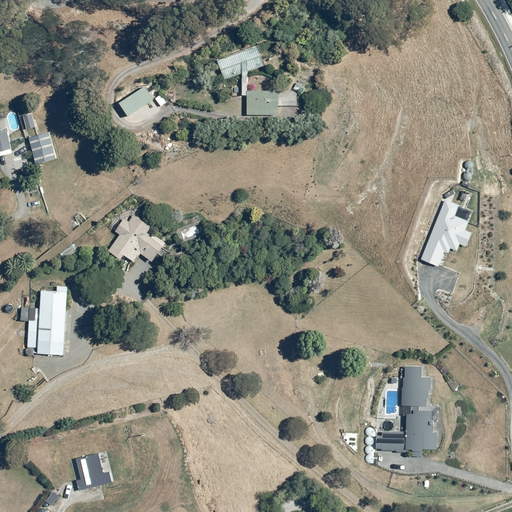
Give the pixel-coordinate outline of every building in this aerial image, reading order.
[(295,82),(291,88),(294,90),(277,90),(274,90),(261,90),(246,89),(246,71),(262,65),(255,45),(216,59),(224,79),(240,73),(240,95),(246,95),(246,114),(277,115),(277,105),(296,105),(296,91),(301,94),(305,88),(295,82)] [(25,131),(37,128),(32,111),(21,114),(25,131)] [(0,154),(12,152),(7,131),(0,132),(0,154)] [(37,136),(27,138),(33,163),(56,157),(50,132),(37,136)] [(154,222),(137,211),(128,222),(123,219),(115,230),(121,234),(109,251),(121,259),(124,254),(135,262),(141,253),(152,261),(164,244),(147,233),(154,222)] [(67,287),(58,286),(57,291),(41,289),(39,313),(36,313),(35,323),(29,322),(26,347),(36,348),(36,353),(61,355),(67,287)] [(421,366),(403,365),(402,405),(401,431),(376,431),(375,449),(421,451),(421,448),(436,449),(437,405),(428,405),(429,378),(421,377),(421,366)] [(100,471),(96,453),(73,458),(80,489),(108,482),(106,470),(100,471)]
